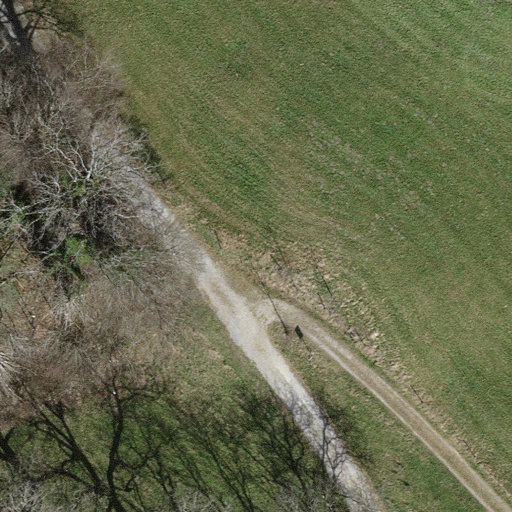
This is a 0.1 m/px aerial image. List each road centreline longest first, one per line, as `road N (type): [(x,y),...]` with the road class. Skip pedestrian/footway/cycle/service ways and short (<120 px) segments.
road 1 (track): [(225,296),(8,0)]
road 2 (track): [(225,296),(272,303),(342,351),(504,511)]
road 3 (track): [(366,511),(225,296)]
